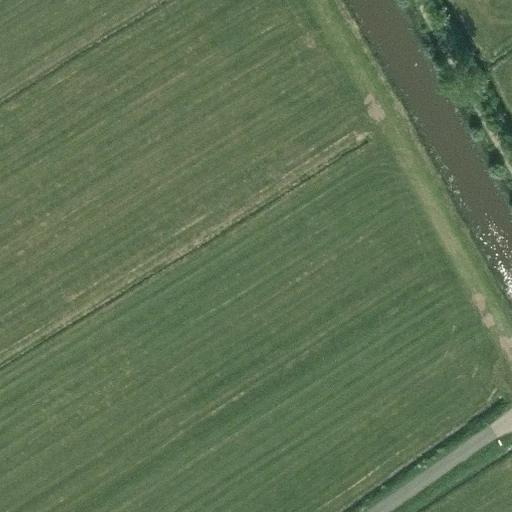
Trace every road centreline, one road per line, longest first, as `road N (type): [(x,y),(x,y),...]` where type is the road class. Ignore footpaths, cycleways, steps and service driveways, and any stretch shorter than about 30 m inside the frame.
road 1 (unknown): [(511,150),(427,0)]
road 2 (unclassified): [(390,511),(511,430)]
